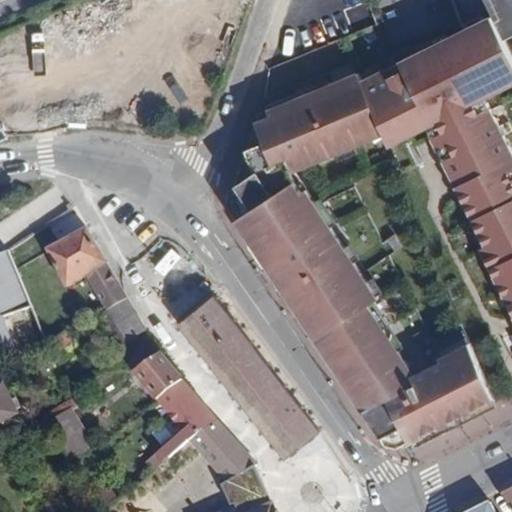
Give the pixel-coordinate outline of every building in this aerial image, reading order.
[(367,0),(317,0),(330,29),(372,11),(367,0)] [(511,0),(483,0),(492,17),(502,37),(511,31),(511,0)] [(492,17),(362,81),(381,128),(384,134),(423,117),(426,123),(477,246),(473,247),(511,324),(511,152),(484,96),(511,82),(511,57),(502,37),(492,17)] [(355,138),(381,128),(362,81),(359,73),(333,84),(317,90),(316,87),(267,106),(271,116),(256,122),(264,143),(258,145),(266,167),(256,173),(234,185),(238,191),(228,198),(237,214),(234,215),(277,280),(280,278),(319,337),(315,339),(363,413),(370,409),(385,435),(401,428),(407,440),(423,432),(427,438),(503,399),(466,328),(423,354),(384,297),(368,272),(319,199),(315,201),(294,171),(299,169),(358,146),(355,138)] [(423,117),(384,134),(386,139),(426,123),(423,117)] [(256,173),(266,167),(258,145),(246,150),(256,173)] [(88,278),(107,311),(128,300),(88,232),(22,267),(42,304),(48,314),(75,303),(68,290),(88,278)] [(0,366),(18,359),(5,325),(35,315),(12,259),(0,262),(0,366)] [(215,298),(179,327),(285,461),(321,433),(215,298)] [(128,300),(107,311),(98,316),(118,348),(146,332),(128,300)] [(51,351),(72,340),(69,331),(46,343),(51,351)] [(161,456),(167,462),(192,441),(215,421),(160,356),(136,373),(184,430),(159,453),(161,456)] [(0,423),(19,414),(4,386),(0,387),(0,423)] [(44,416),(46,423),(71,410),(81,404),(78,398),(44,416)] [(93,449),(71,410),(46,423),(59,444),(70,462),(93,449)] [(215,421),(192,441),(228,483),(236,479),(242,492),(251,487),(252,490),(263,485),(256,469),(215,421)] [(59,444),(46,423),(39,428),(51,448),(59,444)] [(161,456),(153,463),(158,470),(167,462),(161,456)] [(497,511),(491,502),(470,511),(497,511)]
